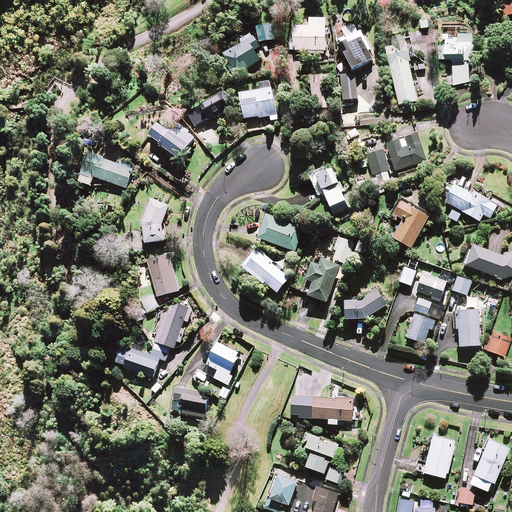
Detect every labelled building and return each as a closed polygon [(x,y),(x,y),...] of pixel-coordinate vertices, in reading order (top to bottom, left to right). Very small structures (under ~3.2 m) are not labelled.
[(511,0),(502,0),(506,18),(511,16),(511,0)] [(327,21),(309,20),(308,29),(294,29),(293,41),(290,41),(290,53),(325,54),(327,21)] [(430,21),(422,21),(422,30),(431,30),(430,21)] [(353,74),(374,62),(368,53),(372,51),(357,25),(333,38),(353,74)] [(275,41),(272,26),(257,29),(260,44),(275,41)] [(454,86),(470,82),(470,62),(476,62),(477,37),(459,36),(459,29),(443,29),(442,61),(454,61),(454,74),(454,86)] [(254,40),(225,58),(231,69),(229,70),(234,79),(260,63),(254,53),(260,49),(254,40)] [(411,65),(406,42),(386,47),(399,107),(418,102),(409,66),(411,65)] [(358,102),(355,76),(341,78),(344,104),(358,102)] [(330,111),(330,79),(312,80),(312,111),(330,111)] [(277,122),(273,93),(241,98),(244,122),(271,118),(271,122),(277,122)] [(233,109),(225,94),(200,108),(200,107),(187,114),(195,128),(207,121),(209,123),(233,109)] [(192,148),(196,141),(187,135),(189,132),(183,128),(181,131),(177,129),(172,136),(160,128),(151,141),(161,147),(158,151),(168,157),(166,160),(178,168),(186,156),(192,148)] [(360,135),(357,130),(347,135),(350,140),(360,135)] [(426,163),(418,137),(387,146),(395,173),(426,163)] [(373,177),(376,176),(378,184),(391,180),(389,172),(390,172),(384,153),(367,158),(373,177)] [(127,191),(134,169),(124,165),(122,169),(98,161),(93,177),(84,174),(80,186),(92,189),(95,180),(127,191)] [(217,169),(213,165),(203,177),(207,181),(217,169)] [(349,210),(333,172),(326,175),(324,172),(310,178),(319,198),(324,195),(334,217),(349,210)] [(472,198),(455,189),(446,204),(480,224),(484,217),(491,221),(497,208),(474,195),(472,198)] [(170,209),(154,203),(144,225),(147,247),(164,244),(163,229),(170,209)] [(430,218),(402,203),(394,218),(404,224),(394,242),(412,252),(430,218)] [(461,217),(453,212),(449,219),(457,224),(461,217)] [(303,230),(267,218),(259,241),(296,254),(303,230)] [(347,267),(353,249),(339,245),(333,262),(347,267)] [(369,248),(359,245),(356,253),(366,257),(369,248)] [(511,256),(503,259),(471,248),(465,266),(466,267),(465,270),(501,282),(511,279),(511,256)] [(272,265),(256,253),(243,271),(279,295),(290,279),(271,266),(272,265)] [(179,293),(169,257),(148,263),(158,299),(179,293)] [(340,268),(321,261),(319,268),(312,266),(306,283),(314,285),(309,299),(327,305),(340,268)] [(417,273),(405,269),(400,284),(411,288),(417,273)] [(431,301),(440,304),(447,284),(452,285),(454,277),(443,273),(440,281),(423,275),(417,293),(432,298),(431,301)] [(473,283),(458,278),(453,293),(467,298),(473,283)] [(387,307),(377,292),(360,303),(346,305),(346,323),(373,321),(374,316),(387,307)] [(154,298),(142,303),(148,315),(160,310),(154,298)] [(443,308),(419,301),(415,313),(440,321),(443,308)] [(186,331),(183,330),(185,323),(188,324),(192,312),(169,304),(151,357),(128,350),(127,352),(122,351),(117,365),(126,368),(125,371),(154,381),(161,361),(166,363),(171,350),(175,351),(177,344),(181,345),(186,331)] [(481,348),(479,312),(456,313),(457,332),(459,331),(460,350),(481,348)] [(439,324),(415,316),(407,340),(425,346),(430,331),(436,333),(439,324)] [(511,340),(492,332),(485,351),(505,359),(511,340)] [(241,356),(218,345),(207,366),(219,372),(215,380),(229,387),(233,379),(230,377),(241,356)] [(311,379),(299,374),(297,379),(309,384),(311,379)] [(163,387),(158,383),(152,390),(157,395),(163,387)] [(231,391),(224,388),(220,398),(226,401),(231,391)] [(197,418),(196,422),(203,423),(204,420),(205,420),(210,398),(201,396),(202,394),(177,389),(174,402),(184,404),(181,415),(197,418)] [(299,417),(299,419),(314,421),(313,422),(330,424),(329,427),(339,428),(339,422),(353,424),(355,404),(294,398),(292,416),(299,417)] [(335,460),(339,446),(330,444),(329,446),(321,444),(321,441),(309,437),(306,444),(309,445),(307,452),(312,454),(307,471),(325,477),(329,466),(331,466),(333,460),(335,460)] [(456,444),(434,439),(425,476),(447,481),(456,444)] [(476,479),(473,486),(492,494),(510,451),(489,442),(475,478),(476,479)] [(345,474),(331,469),(326,481),(340,486),(345,474)] [(298,484),(279,477),(270,501),(290,508),(298,484)] [(333,511),(338,496),(318,490),(314,503),(318,505),(315,511),(333,511)] [(475,492),(461,490),(459,505),(473,507),(475,492)] [(412,511),(413,502),(399,501),(398,511),(412,511)] [(419,511),(435,511),(435,501),(421,502),(421,511),(419,511)]
